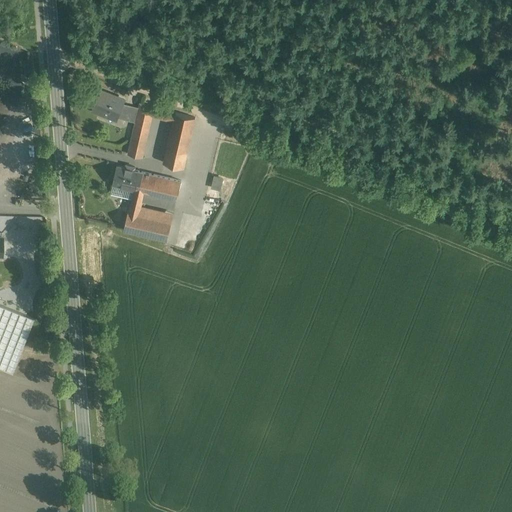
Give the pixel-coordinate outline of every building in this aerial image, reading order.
[(108,96),(99,93),(93,110),(117,119),(124,100),(109,95),(108,96)] [(177,113),(141,103),(140,107),(136,122),(132,139),(145,142),(152,116),(175,122),(177,113)] [(140,107),(132,106),(129,120),(136,122),(140,107)] [(196,117),(177,113),(175,122),(164,163),(183,168),(196,117)] [(145,142),(132,139),(128,153),(142,157),(145,142)] [(125,167),(117,166),(112,184),(127,188),(132,170),(134,170),(134,167),(126,165),(125,167)] [(134,170),(132,170),(127,188),(135,189),(145,192),(153,193),(157,176),(134,170)] [(181,181),(157,176),(153,193),(177,199),(181,181)] [(222,189),(207,186),(205,197),(220,200),(222,189)] [(145,192),(135,189),(129,212),(128,212),(124,228),(168,239),(173,221),(140,213),(145,192)] [(0,367),(12,372),(33,318),(0,304),(0,367)]
